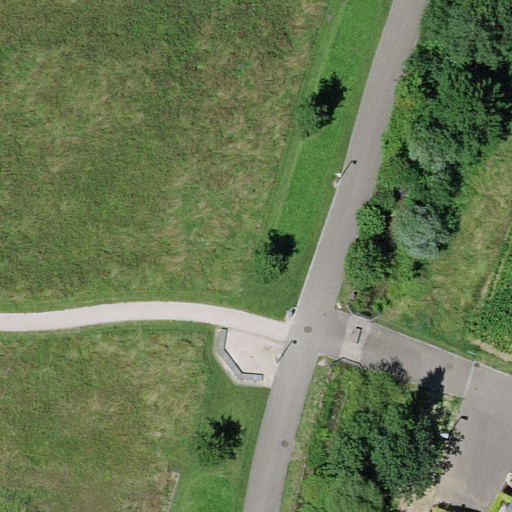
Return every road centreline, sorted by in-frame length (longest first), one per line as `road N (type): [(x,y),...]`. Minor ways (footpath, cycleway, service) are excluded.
road 1 (track): [(419,0),(259,511)]
road 2 (track): [(511,398),(319,322)]
